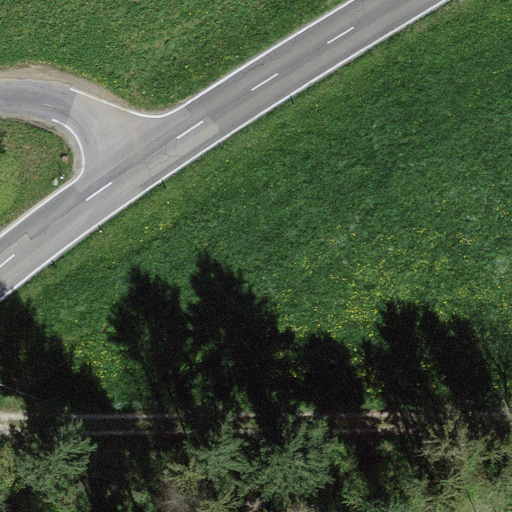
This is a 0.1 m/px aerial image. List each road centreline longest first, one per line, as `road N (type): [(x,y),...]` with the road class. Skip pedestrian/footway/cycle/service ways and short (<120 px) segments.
road 1 (track): [(0,438),(511,425)]
road 2 (tertiary): [(139,164),(413,0)]
road 3 (tertiary): [(0,273),(139,164)]
road 4 (residential): [(0,89),(95,109),(139,164)]
